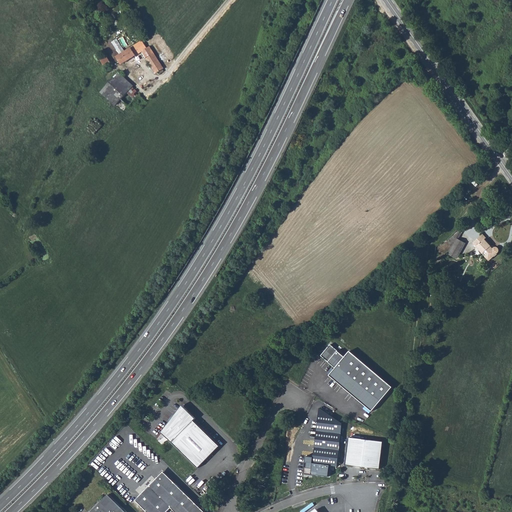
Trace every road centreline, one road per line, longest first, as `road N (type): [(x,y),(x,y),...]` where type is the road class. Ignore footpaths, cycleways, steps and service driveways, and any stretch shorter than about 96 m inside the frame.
road 1 (trunk): [(10,511),(85,434),(188,301),(273,154),(347,0)]
road 2 (trunk): [(332,0),(202,257),(106,392),(0,505)]
road 3 (tertiary): [(511,177),(386,0)]
road 4 (residential): [(230,511),(278,405),(294,398)]
